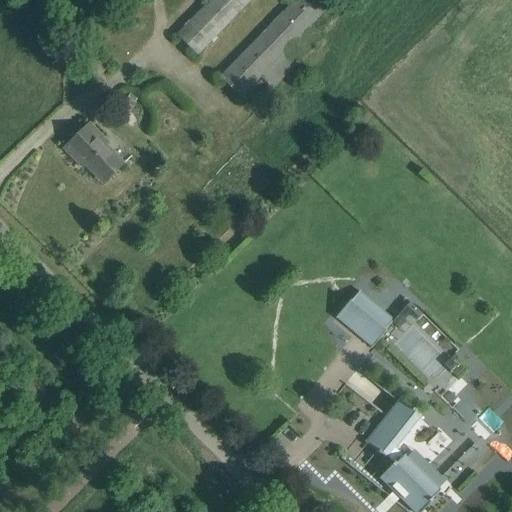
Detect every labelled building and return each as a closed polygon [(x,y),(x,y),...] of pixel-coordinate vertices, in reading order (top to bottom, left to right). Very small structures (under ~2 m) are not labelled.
[(219,78),(240,98),(260,78),(272,90),(322,37),(310,25),(330,5),(324,0),(209,0),(176,35),(196,56),(250,0),(285,0),(290,4),(219,78)] [(94,78),(105,69),(82,43),(71,53),(94,78)] [(83,169),(86,165),(103,183),(118,169),(122,165),(105,147),(108,143),(89,124),(78,135),(63,149),(83,169)] [(336,319),(372,349),(394,321),(359,292),(336,319)] [(399,400),(398,401),(365,441),(364,442),(380,455),(381,454),(393,464),(379,478),(379,479),(380,479),(413,511),(421,511),(432,502),(431,500),(440,491),(439,490),(438,491),(404,457),(405,456),(404,456),(403,456),(395,448),(419,418),(420,418),(420,417),(415,413),(415,412),(399,398),(398,399),(399,400)]
